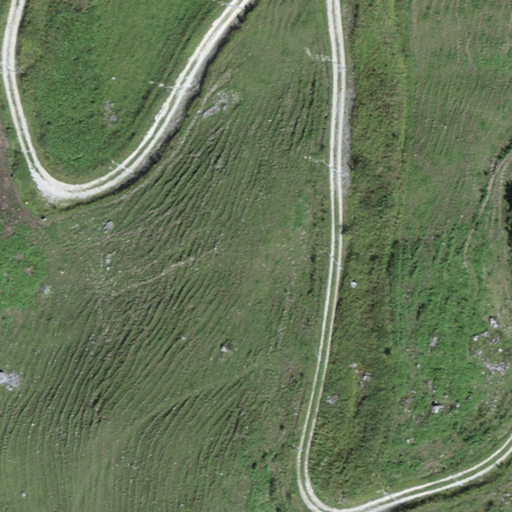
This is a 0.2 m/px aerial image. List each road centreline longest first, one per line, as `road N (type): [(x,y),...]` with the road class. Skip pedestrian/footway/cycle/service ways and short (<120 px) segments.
road 1 (track): [(325,511),(309,499),(302,468),(336,263),(334,0)]
road 2 (track): [(240,0),(141,151),(105,181),(64,190),(39,175),(17,110),(7,58),(17,0)]
road 3 (track): [(511,443),(471,473),(359,511)]
